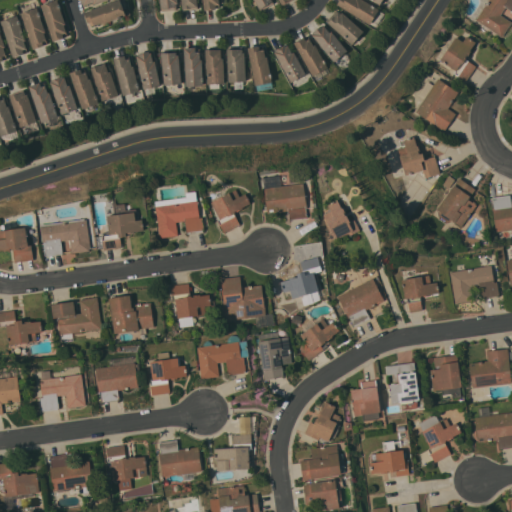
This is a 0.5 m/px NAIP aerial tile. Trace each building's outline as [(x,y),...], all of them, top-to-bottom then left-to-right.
[(41,4),(53,0),(57,0),(66,24),(64,25),(68,35),(53,40),(41,4)] [(114,0),(120,0),(126,15),(107,22),(105,25),(102,24),(101,22),(94,25),(94,24),(91,26),(89,22),(84,12),(114,0)] [(177,0),(178,3),(176,3),(177,9),(162,11),(160,0),(177,0)] [(197,0),(198,8),(184,10),(184,8),(183,8),(182,0),(197,0)] [(202,0),(219,0),(220,8),(204,10),(202,0)] [(272,0),(274,3),(261,11),(254,0),(272,0)] [(364,0),(379,9),(378,10),(384,13),(375,27),(370,23),(369,24),(337,4),(339,0),(364,0)] [(476,19),(477,18),(475,16),(485,0),(511,0),(511,17),(510,21),(511,22),(502,36),(476,19)] [(46,32),(44,32),(48,43),(43,44),(43,45),(33,49),(21,12),(24,11),(23,7),(28,5),(30,9),(37,7),(46,32)] [(352,44),(327,21),(337,10),(340,13),(342,12),(363,31),(352,44)] [(1,21),(17,15),(26,40),(24,41),(27,51),(24,52),(24,53),(13,56),(1,21)] [(347,51),(334,61),(323,48),(323,49),(319,44),(320,44),(312,34),(313,33),(312,32),(321,25),(322,26),(323,25),(329,32),(331,31),(347,51)] [(476,42),(470,49),(471,50),(468,54),(467,54),(464,57),(476,66),(466,81),(454,72),(455,70),(440,59),(441,58),(437,55),(450,36),(450,37),(453,36),(455,37),(456,36),(462,41),(466,35),(476,42)] [(294,42),(304,36),(304,38),(308,36),(314,45),(315,44),(327,67),(330,72),(316,80),(313,75),(312,75),(294,42)] [(306,74),(291,82),(283,67),(282,68),(279,63),(280,63),(274,52),(276,51),(275,49),(285,44),(286,45),(288,44),(292,52),(294,51),(306,74)] [(248,47),(259,45),(259,47),(263,46),(265,57),(267,56),(272,82),(271,82),(272,87),(257,90),(256,85),(255,85),(248,47)] [(184,47),(195,47),(195,48),(200,48),(200,59),(202,59),(203,85),(185,86),(184,47)] [(181,83),(177,83),(178,90),(171,91),(170,84),(164,85),(161,51),(176,49),(176,55),(179,54),(181,83)] [(205,49),(214,49),(221,49),(221,58),(223,58),(224,83),(219,83),(220,88),(210,88),(209,84),(207,84),(205,49)] [(227,49),(242,49),(242,52),(244,52),(246,81),(243,81),(243,88),(233,89),(233,81),(228,82),(227,49)] [(160,85),(154,87),(155,92),(145,94),(144,89),(143,89),(140,73),(139,73),(138,67),(139,67),(136,55),(138,55),(137,53),(149,51),(149,53),(151,52),(153,61),(155,61),(160,85)] [(113,58),(125,55),(125,56),(129,55),(132,66),(133,66),(139,91),(122,95),(113,58)] [(97,85),(96,85),(94,80),(95,79),(91,68),(105,63),(108,72),(110,71),(118,95),(102,100),(97,85)] [(93,105),(94,109),(85,112),(84,108),(82,109),(70,72),(80,69),(81,70),(85,69),(88,79),(90,78),(99,103),(93,105)] [(56,99),(53,92),(53,91),(50,81),(52,81),(51,79),(62,75),(63,77),(65,76),(68,85),(69,84),(77,108),(61,114),(56,99)] [(424,99),(418,95),(427,81),(433,84),(438,78),(459,92),(448,108),(456,113),(444,131),(415,111),(424,99)] [(58,116),(56,117),(58,122),(54,123),(54,125),(47,127),(45,121),(41,122),(29,85),(40,82),(40,83),(44,82),(48,92),(49,92),(58,116)] [(10,96),(24,91),(25,94),(27,94),(36,121),(20,126),(10,96)] [(17,130),(16,131),(18,137),(3,142),(1,136),(0,136),(0,96),(3,96),(7,106),(9,106),(17,130)] [(405,174),(393,177),(388,158),(399,155),(397,148),(405,146),(403,139),(414,136),(416,146),(418,145),(419,148),(418,149),(419,153),(423,152),(424,159),(435,155),(440,173),(426,177),(425,177),(421,178),(420,172),(424,171),(423,170),(405,175),(405,174)] [(263,177),(280,175),(282,186),(304,183),(308,208),(306,208),(307,217),(290,220),(288,210),(268,213),(263,177)] [(449,188),(442,184),(449,175),(455,179),(452,183),(449,188)] [(459,177),(475,188),(468,199),(477,205),(461,227),(454,222),(445,223),(438,218),(437,209),(454,184),(459,177)] [(236,189),(240,196),(246,193),(251,202),(243,207),(243,208),(237,211),(237,210),(235,211),(236,212),(234,213),(240,224),(224,233),(218,220),(220,218),(211,202),(236,189)] [(187,196),(186,192),(196,191),(200,217),(203,217),(205,231),(187,234),(185,220),(176,222),(178,235),(160,237),(156,206),(156,201),(187,196)] [(511,193),(511,229),(496,232),(492,207),(494,207),(492,197),(511,193)] [(342,207),(343,207),(345,211),(344,212),(346,215),(347,215),(350,220),(354,218),(360,230),(346,237),(345,235),(336,239),(323,214),(331,210),(328,204),(337,199),(342,207)] [(116,214),(114,205),(125,203),(126,210),(137,208),(138,220),(143,219),(144,229),(135,231),(135,232),(128,233),(128,232),(126,232),(127,236),(120,236),(122,247),(104,250),(102,236),(110,234),(107,215),(116,214)] [(88,238),(90,238),(91,247),(90,247),(90,250),(72,252),(70,239),(62,240),(63,254),(45,256),(43,242),(47,242),(44,224),(86,219),(88,238)] [(0,229),(26,227),(28,245),(31,245),(33,259),(16,262),(14,249),(13,249),(13,248),(11,248),(11,250),(4,250),(4,249),(0,249),(0,229)] [(319,291),(318,291),(320,297),(304,305),(301,295),(292,298),(292,296),(285,298),(283,292),(281,281),(289,279),(289,278),(296,276),(296,277),(298,276),(297,273),(303,271),(300,261),(318,256),(322,270),(314,272),(319,291)] [(450,272),(492,264),(495,281),(497,281),(500,295),(482,298),(479,285),(471,286),(473,300),(455,303),(450,272)] [(404,279),(403,274),(415,271),(416,277),(429,274),(431,283),(437,282),(439,292),(430,294),(430,295),(424,296),(423,295),(422,295),(422,297),(420,297),(423,310),(410,312),(408,298),(405,298),(402,279),(404,279)] [(226,320),(222,290),(223,290),(221,278),(240,276),(241,287),(262,284),(266,315),(226,320)] [(373,277),(384,300),(366,309),(371,318),(354,326),(349,317),(348,317),(337,296),(373,277)] [(193,316),(194,325),(180,327),(179,318),(178,318),(175,299),(172,299),(170,285),(189,282),(191,296),(192,295),(192,296),(194,296),(194,295),(200,294),(200,295),(210,294),(211,305),(205,306),(206,314),(193,316)] [(274,283),(280,282),(283,307),(277,308),(274,283)] [(110,297),(131,295),(132,304),(151,302),(154,326),(139,328),(139,329),(115,333),(110,297)] [(72,332),(73,340),(61,342),(60,334),(58,317),(54,317),(52,304),(73,301),(75,313),(82,313),(80,299),(98,297),(102,328),(72,332)] [(0,311),(15,310),(16,320),(23,319),(23,323),(25,323),(25,322),(31,321),(31,322),(41,320),(42,331),(36,332),(37,340),(9,344),(6,326),(0,326),(0,311)] [(291,321),(293,313),(301,315),(302,316),(300,324),(291,321)] [(301,335),(302,334),(299,330),(303,327),(301,325),(312,317),(314,320),(320,316),(322,319),(323,318),(328,325),(333,321),(340,330),(332,335),(333,336),(327,341),(327,340),(326,340),(326,341),(325,342),(328,346),(309,360),(300,347),(306,342),(301,335)] [(259,340),(258,334),(278,331),(279,337),(288,336),(292,362),(282,364),(282,367),(284,376),(264,379),(258,341),(259,340)] [(246,372),(228,375),(226,361),(218,362),(220,376),(201,378),(197,347),(204,346),(204,344),(204,342),(207,340),(209,340),(211,341),(212,343),(213,345),(228,342),(228,340),(228,338),(229,337),(231,335),(233,335),(235,335),(237,335),(239,336),(240,337),(241,341),(246,340),(249,356),(244,357),(246,372)] [(511,382),(472,387),(469,363),(488,360),(487,351),(508,348),(511,382)] [(462,386),(460,386),(461,394),(442,397),(441,389),(433,390),(430,369),(437,368),(436,365),(434,366),(433,357),(457,354),(462,386)] [(110,366),(109,359),(134,355),(135,362),(139,387),(118,390),(120,400),(102,402),(100,392),(99,392),(96,368),(110,366)] [(178,357),(179,366),(186,365),(187,375),(178,377),(178,378),(171,379),(171,378),(169,378),(170,379),(168,379),(170,392),(152,395),(150,380),(154,380),(151,361),(178,357)] [(414,361),(416,370),(417,370),(418,382),(417,382),(418,386),(419,386),(420,389),(418,389),(420,400),(418,400),(417,408),(402,409),(401,403),(392,404),(390,388),(388,388),(388,383),(395,382),(394,374),(386,375),(385,366),(414,361)] [(43,379),(42,371),(50,370),(50,372),(66,370),(66,367),(79,365),(80,374),(82,373),(86,405),(69,407),(67,394),(58,395),(60,408),(58,408),(59,409),(43,411),(43,410),(42,410),(40,397),(43,397),(40,379),(43,379)] [(0,378),(17,376),(21,400),(0,403),(2,413),(0,413),(0,378)] [(379,412),(380,418),(365,420),(365,423),(356,425),(351,389),(361,388),(360,382),(376,379),(381,412),(379,412)] [(312,421),(314,416),(317,418),(317,417),(318,417),(319,416),(318,415),(321,409),(322,410),(326,401),(336,406),(333,412),(340,415),(340,417),(342,418),(339,424),(340,425),(339,428),(340,428),(336,437),(333,436),(332,440),(330,439),(329,441),(320,437),(319,439),(305,433),(310,421),(312,421)] [(479,416),(478,408),(489,406),(490,415),(511,411),(511,447),(500,449),(499,439),(478,442),(475,417),(479,416)] [(419,423),(435,414),(439,422),(440,421),(446,418),(450,426),(456,422),(461,432),(453,436),(454,437),(448,440),(447,440),(445,441),(451,453),(435,462),(428,449),(431,448),(422,431),(423,431),(419,423)] [(239,417),(250,416),(251,433),(252,448),(249,448),(250,466),(229,468),(230,470),(225,470),(225,468),(218,469),(217,460),(215,460),(214,450),(224,449),(224,448),(230,447),(230,449),(232,448),(234,447),(233,434),(240,434),(239,417)] [(202,471),(194,472),(195,478),(184,480),(183,473),(163,477),(159,452),(161,451),(159,442),(177,439),(179,449),(199,446),(202,471)] [(337,444),(337,446),(339,446),(340,452),(338,452),(339,454),(343,453),(346,471),(341,472),(342,474),(303,480),(300,460),(312,458),(311,448),(337,444)] [(138,476),(138,477),(136,478),(135,477),(131,477),(132,488),(120,490),(118,480),(114,480),(113,479),(109,480),(107,465),(112,465),(111,461),(108,461),(106,447),(124,445),(126,458),(127,457),(127,458),(129,458),(129,457),(136,456),(136,457),(145,456),(148,475),(138,476)] [(397,476),(396,471),(389,472),(389,471),(387,471),(388,472),(381,473),(381,472),(371,473),(370,462),(377,461),(376,458),(372,459),(371,454),(376,453),(375,453),(403,449),(404,452),(406,452),(407,457),(404,457),(405,459),(408,458),(409,474),(397,476)] [(68,489),(68,490),(55,492),(55,490),(53,491),(50,466),(51,466),(50,456),(72,453),(73,462),(90,460),(94,492),(84,493),(83,487),(68,489)] [(40,492),(32,493),(33,496),(13,498),(14,511),(5,511),(4,496),(5,496),(3,478),(0,478),(0,463),(11,462),(13,472),(19,472),(19,475),(21,475),(21,473),(28,473),(28,474),(37,472),(40,492)] [(336,479),(336,481),(343,480),(344,487),(340,487),(342,500),(339,500),(340,508),(318,511),(318,506),(307,507),(304,484),(336,479)] [(244,484),(245,495),(257,493),(259,511),(211,511),(209,499),(219,497),(218,488),(244,484)] [(371,511),(371,508),(389,506),(389,511),(398,511),(398,505),(416,503),(417,511),(371,511)]
